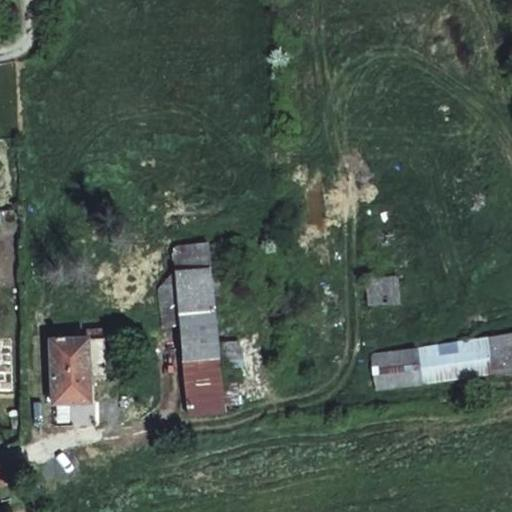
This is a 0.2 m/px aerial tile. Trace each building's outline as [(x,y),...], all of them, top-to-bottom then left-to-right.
[(391,255),(389,230),(360,234),(361,258),(391,255)] [(177,250),(179,273),(181,306),(189,411),(189,415),(222,414),(222,411),(222,406),(237,406),(235,384),(242,383),(238,342),(218,343),(215,309),(229,308),(227,269),(211,270),(209,247),(177,250)] [(163,308),(181,306),(179,273),(161,289),(163,308)] [(394,300),(392,278),(363,279),(364,302),(394,300)] [(373,386),(511,368),(511,331),(367,351),(373,386)] [(55,405),(89,404),(90,390),(97,389),(107,389),(105,338),(52,340),(55,405)] [(4,464),(8,481),(28,478),(25,461),(4,464)]
